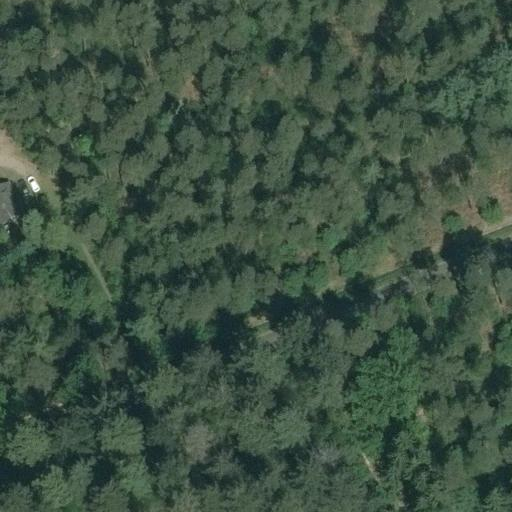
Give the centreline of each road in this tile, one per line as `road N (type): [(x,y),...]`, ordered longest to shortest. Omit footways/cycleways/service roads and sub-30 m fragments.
road 1 (unclassified): [(0,450),(511,245)]
road 2 (track): [(44,191),(164,384)]
